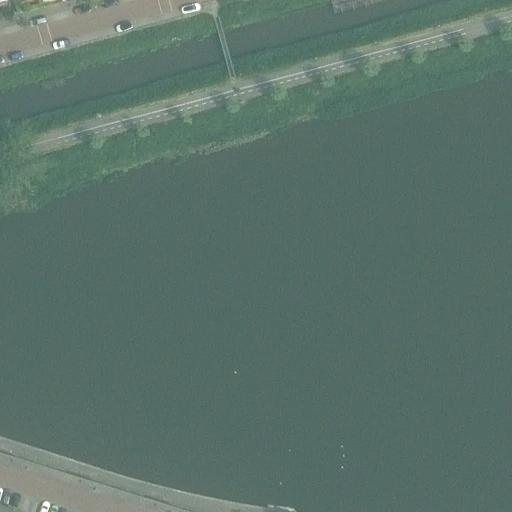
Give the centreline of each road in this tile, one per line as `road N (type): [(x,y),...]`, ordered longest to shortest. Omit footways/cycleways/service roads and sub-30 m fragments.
road 1 (residential): [(0,48),(172,0)]
road 2 (residential): [(0,471),(128,511)]
